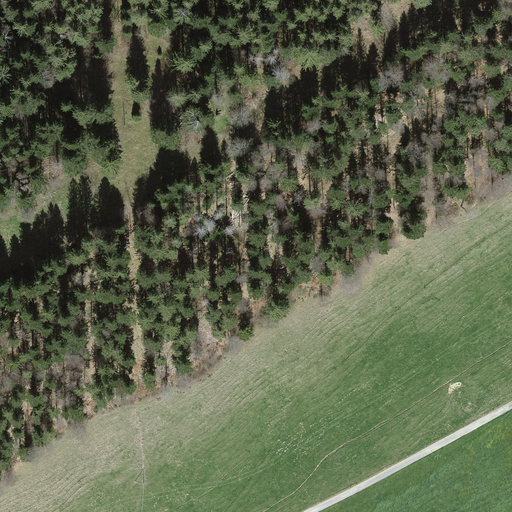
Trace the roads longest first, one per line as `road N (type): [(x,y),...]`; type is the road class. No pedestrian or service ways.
road 1 (track): [(0,356),(172,274),(511,69)]
road 2 (unclassified): [(511,404),(309,511)]
